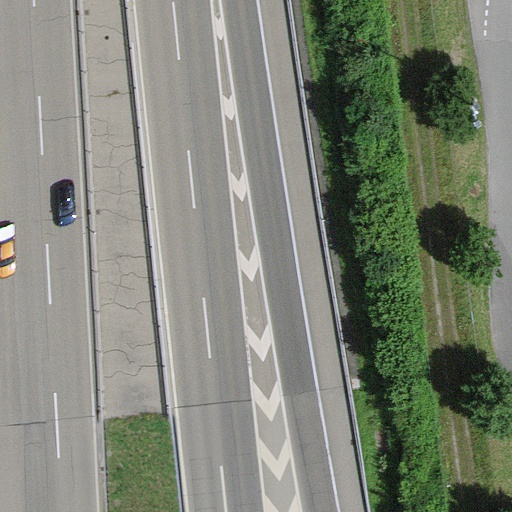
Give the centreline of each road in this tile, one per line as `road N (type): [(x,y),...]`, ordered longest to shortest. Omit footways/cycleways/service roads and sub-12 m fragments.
road 1 (motorway): [(322,511),(236,0)]
road 2 (track): [(471,511),(406,0)]
road 3 (motorway): [(226,511),(175,0)]
road 4 (motorway): [(7,0),(26,511)]
